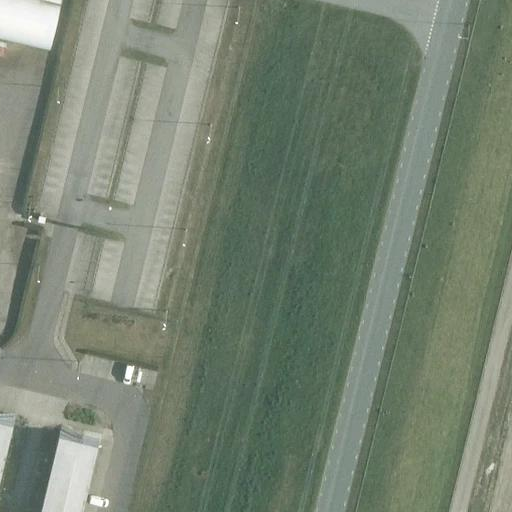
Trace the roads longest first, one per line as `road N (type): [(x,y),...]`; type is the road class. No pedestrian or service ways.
road 1 (unclassified): [(332,511),(456,0)]
road 2 (unclassified): [(0,370),(127,405),(108,511)]
